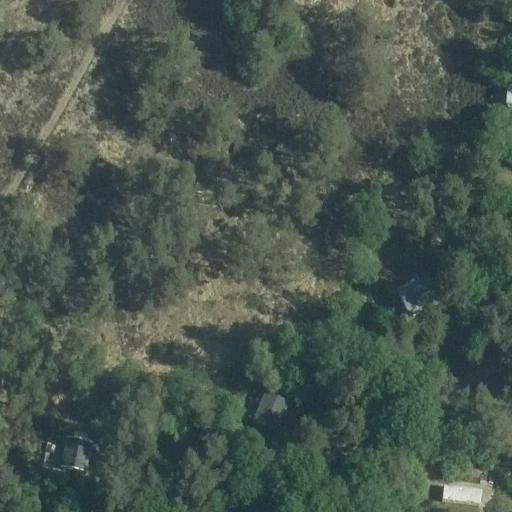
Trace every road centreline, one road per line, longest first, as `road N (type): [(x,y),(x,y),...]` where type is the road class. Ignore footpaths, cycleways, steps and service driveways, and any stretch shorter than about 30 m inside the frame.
road 1 (track): [(239,511),(415,405),(511,360)]
road 2 (track): [(123,0),(0,216)]
road 3 (track): [(395,417),(301,414),(280,440),(291,478)]
